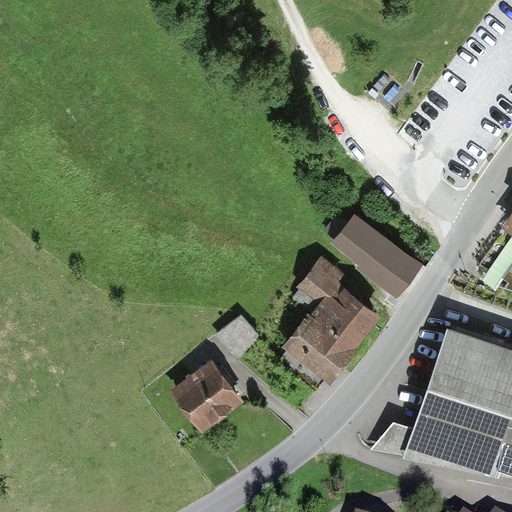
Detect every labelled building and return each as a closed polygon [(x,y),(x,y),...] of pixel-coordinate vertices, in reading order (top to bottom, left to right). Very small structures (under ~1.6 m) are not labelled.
[(511,205),(503,220),(511,226),(511,259),(497,282),(511,287),(511,205)] [(348,218),(328,248),(395,293),(415,264),(348,218)] [(327,382),(379,316),(314,264),(297,286),(317,302),(282,347),(327,382)] [(241,309),(218,331),(240,354),(263,333),(241,309)] [(415,426),(393,419),(367,451),(511,480),(511,347),(446,324),(415,426)] [(209,366),(170,395),(200,434),(239,404),(209,366)]
